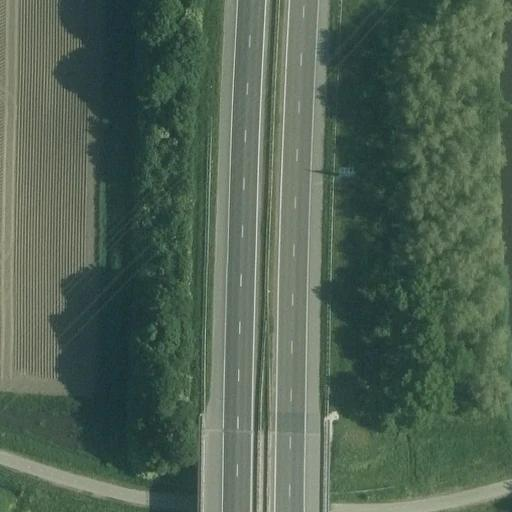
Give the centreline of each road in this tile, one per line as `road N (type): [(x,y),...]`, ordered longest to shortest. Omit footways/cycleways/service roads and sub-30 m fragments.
road 1 (motorway): [(253,0),(234,511)]
road 2 (motorway): [(289,511),(304,0)]
road 3 (unclassified): [(400,511),(177,506),(0,461)]
